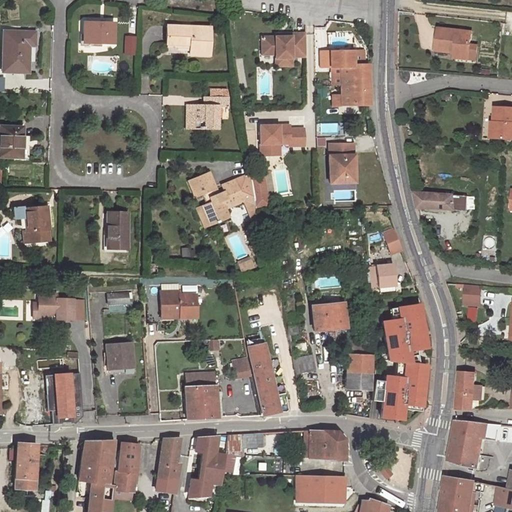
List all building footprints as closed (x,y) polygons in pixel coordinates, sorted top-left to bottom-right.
[(94,24),(84,23),(83,44),(113,45),(114,22),(94,22),(94,24)] [(210,28),(168,27),(167,44),(190,45),(190,48),(190,55),(209,56),(210,28)] [(473,33),(440,29),(437,51),(456,53),(456,57),(470,59),(473,33)] [(34,33),(4,33),(2,72),(28,73),(29,46),(34,46),(34,33)] [(292,58),(305,58),(305,34),(283,35),(283,38),(276,38),(262,38),(263,55),(276,55),(276,59),(283,59),(284,67),(292,67),(292,58)] [(136,37),(124,36),(123,55),(135,55),(136,37)] [(329,66),(339,66),(339,86),(351,86),(351,79),(368,78),(368,65),(361,65),(361,51),(319,51),(319,66),(329,66)] [(339,86),(339,66),(329,66),(329,86),(339,86)] [(369,104),(368,78),(351,79),(351,86),(339,86),(339,104),(330,104),(330,114),(347,113),(347,105),(369,104)] [(193,129),(218,130),(219,107),(227,107),(227,110),(229,110),(230,90),(212,90),(212,99),(211,107),(204,106),(193,106),(193,129)] [(204,106),(211,107),(212,99),(204,98),(204,106)] [(511,141),(511,109),(493,109),(492,124),(495,124),(493,140),(511,141)] [(275,144),(280,144),(290,144),(290,146),(304,146),(304,128),(290,129),(290,125),(261,126),(262,156),(275,155),(275,144)] [(24,128),(3,127),(2,157),(15,157),(15,161),(31,162),(31,136),(24,136),(24,128)] [(328,143),(329,156),(330,183),(344,183),(344,177),(354,177),(353,143),(328,143)] [(209,174),(189,182),(195,198),(202,196),(206,206),(201,207),(209,227),(227,220),(221,203),(231,199),(234,207),(243,204),(255,208),(253,196),(251,178),(251,177),(225,186),(227,192),(214,197),(212,192),(216,191),(209,174)] [(251,178),(253,196),(266,194),(263,177),(251,178)] [(419,209),(465,213),(466,197),(415,193),(419,209)] [(253,196),(255,208),(268,206),(266,194),(253,196)] [(243,204),(250,223),(257,221),(255,208),(243,204)] [(25,206),(15,207),(15,220),(25,219),(26,232),(29,232),(29,242),(49,241),(48,230),(49,230),(47,208),(25,209),(25,206)] [(201,207),(197,209),(204,228),(209,227),(201,207)] [(127,213),(107,212),(106,244),(115,245),(115,249),(126,249),(127,213)] [(380,232),(388,255),(400,251),(392,228),(380,232)] [(393,265),(370,268),(372,282),(377,282),(378,287),(379,287),(394,286),(396,286),(393,265)] [(466,286),(464,305),(481,306),(482,287),(466,286)] [(129,293),(109,294),(110,304),(130,303),(129,293)] [(178,293),(160,293),(159,314),(178,314),(178,319),(194,319),(195,297),(178,296),(178,293)] [(49,314),(56,315),(56,321),(73,321),(73,301),(57,300),(57,296),(39,295),(38,305),(37,314),(39,316),(49,316),(49,314)] [(396,307),(398,319),(404,355),(415,353),(414,349),(424,347),(417,304),(396,307)] [(32,319),(49,320),(49,316),(39,316),(37,314),(38,305),(33,305),(32,319)] [(342,306),(311,309),(313,331),(345,327),(342,306)] [(468,307),(467,320),(476,321),(477,308),(468,307)] [(417,364),(415,353),(404,355),(398,319),(380,321),(385,352),(379,353),(380,360),(395,361),(417,364)] [(210,350),(218,350),(218,340),(210,341),(210,350)] [(132,342),(105,344),(107,369),(134,368),(132,342)] [(370,343),(346,343),(346,355),(370,356),(370,343)] [(264,345),(247,348),(251,368),(268,365),(264,345)] [(370,356),(346,355),(345,373),(370,374),(370,356)] [(248,358),(233,361),(236,376),(251,374),(248,358)] [(313,370),(311,358),(293,361),(295,374),(313,370)] [(395,361),(393,377),(405,378),(402,409),(419,411),(424,365),(417,364),(395,361)] [(268,365),(251,368),(261,416),(278,414),(268,365)] [(79,373),(45,376),(48,411),(52,411),(53,424),(75,424),(82,416),(79,373)] [(210,373),(190,375),(191,386),(211,384),(210,373)] [(370,374),(345,373),(345,390),(370,391),(370,374)] [(475,375),(460,373),(458,410),(472,411),(473,399),(481,400),(482,386),(474,385),(475,375)] [(383,376),(383,381),(380,401),(379,417),(400,419),(402,409),(405,378),(393,377),(383,376)] [(371,400),(380,401),(383,381),(373,380),(371,400)] [(191,386),(186,387),(189,420),(220,417),(217,384),(211,384),(191,386)] [(483,439),(496,442),(499,425),(456,422),(448,461),(461,466),(477,469),(483,439)] [(303,450),(303,458),(344,460),(344,440),(337,432),(309,430),(303,430),(303,435),(309,434),(309,451),(303,450)] [(236,447),(263,446),(262,433),(228,435),(225,453),(235,455),(236,447)] [(200,481),(190,480),(187,494),(197,496),(197,498),(207,496),(210,482),(220,484),(225,456),(214,454),(216,440),(207,439),(207,437),(196,437),(194,452),(204,453),(200,481)] [(162,439),(158,480),(176,479),(178,465),(175,465),(178,438),(162,439)] [(113,440),(84,441),(79,481),(93,482),(92,493),(91,493),(91,499),(110,501),(111,489),(113,470),(115,459),(111,458),(113,440)] [(17,443),(13,488),(32,490),(37,444),(19,443),(17,443)] [(132,492),(138,445),(120,443),(116,471),(113,470),(111,489),(132,492)] [(387,470),(381,464),(376,469),(382,475),(387,470)] [(391,475),(387,470),(382,475),(386,480),(391,475)] [(342,477),(295,477),(295,503),(342,503),(342,477)] [(444,492),(441,511),(470,511),(476,483),(446,477),(443,492),(444,492)] [(511,491),(498,489),(495,506),(511,509),(511,491)] [(108,511),(110,501),(91,499),(89,511),(108,511)] [(386,511),(388,506),(368,500),(367,499),(367,501),(364,500),(363,506),(361,511),(386,511)]
